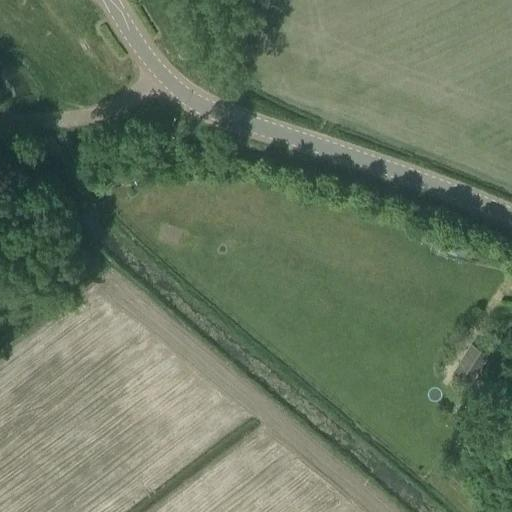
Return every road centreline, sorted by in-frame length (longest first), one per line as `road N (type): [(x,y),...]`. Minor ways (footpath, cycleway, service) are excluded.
road 1 (unclassified): [(511,218),(230,118),(159,71)]
road 2 (unclassified): [(159,71),(108,107),(0,121)]
